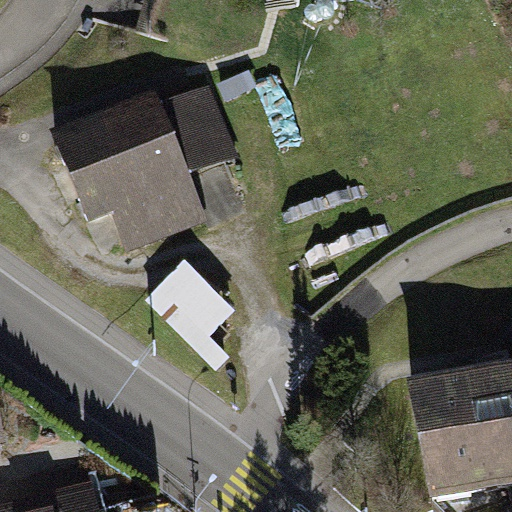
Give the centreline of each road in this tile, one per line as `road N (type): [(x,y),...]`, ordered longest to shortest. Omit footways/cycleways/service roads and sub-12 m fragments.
road 1 (residential): [(219,474),(318,344),(388,283),(458,242),(511,224)]
road 2 (tertiary): [(0,313),(219,474)]
